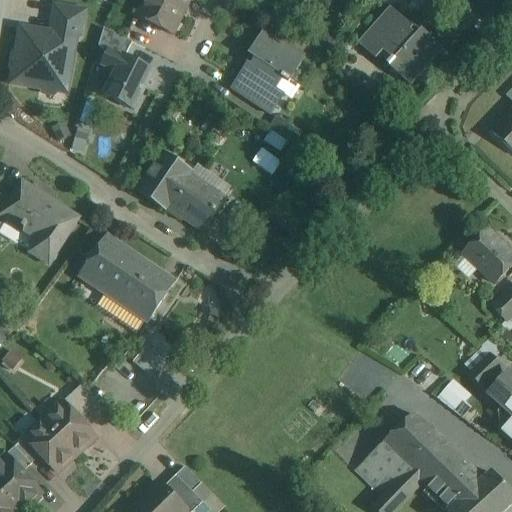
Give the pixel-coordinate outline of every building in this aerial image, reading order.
[(192,0),(144,0),(136,17),(174,36),(192,0)] [(84,13),(56,8),(51,35),(75,39),(80,36),(84,13)] [(412,29),(390,9),(358,44),(376,60),(383,51),(393,60),(387,66),(390,69),(390,68),(410,86),(442,51),(421,32),(416,37),(410,31),(412,29)] [(51,35),(21,30),(12,84),(39,89),(43,94),(53,95),(58,92),(66,93),(75,39),(51,35)] [(304,58),(264,32),(249,56),(255,60),(250,67),(247,65),(231,90),(271,115),(283,96),(274,90),(281,79),(288,84),(290,81),(304,58)] [(123,58),(109,52),(102,66),(115,73),(123,58)] [(154,72),(123,57),(123,58),(115,73),(104,95),(135,110),(154,72)] [(511,111),(492,133),(511,151),(511,111)] [(302,133),(277,117),(269,129),(294,145),(302,133)] [(69,136),(62,123),(51,128),(57,141),(69,136)] [(88,133),(76,130),(72,147),(83,149),(88,133)] [(192,173),(164,154),(137,193),(166,212),(167,210),(203,234),(226,200),(191,176),(192,173)] [(78,219),(22,183),(10,202),(0,216),(6,220),(7,220),(21,229),(19,232),(22,234),(27,227),(42,236),(33,250),(31,253),(49,265),(78,219)] [(511,266),(511,254),(487,231),(464,256),(494,285),(511,266)] [(175,283),(107,237),(79,278),(147,325),(175,283)] [(511,288),(492,307),(506,322),(511,316),(511,288)] [(22,321),(2,302),(0,303),(0,325),(10,335),(22,321)] [(148,345),(133,363),(151,378),(166,359),(148,345)] [(491,355),(469,376),(482,389),(503,368),(491,355)] [(511,377),(508,374),(489,396),(511,416),(511,423),(504,432),(511,439),(511,377)] [(437,396),(454,411),(470,393),(453,378),(437,396)] [(81,386),(63,404),(79,421),(100,402),(81,386)] [(63,404),(44,421),(76,457),(95,439),(79,421),(63,404)] [(413,416),(355,471),(382,498),(372,508),(375,511),(396,511),(415,493),(434,511),(450,511),(485,481),(439,430),(413,416)] [(44,421),(24,439),(41,456),(57,474),(76,457),(44,421)] [(41,456),(24,439),(14,448),(31,466),(41,456)] [(31,466),(14,448),(5,457),(6,458),(7,458),(22,474),(31,466)] [(0,463),(0,511),(21,511),(41,494),(22,474),(7,458),(6,458),(0,463)] [(185,468),(164,488),(187,511),(186,511),(208,511),(210,511),(193,493),(201,485),(185,468)] [(485,481),(450,511),(504,511),(511,505),(511,496),(492,474),(485,481)] [(162,485),(146,501),(144,500),(131,511),(186,511),(187,511),(164,488),(162,485)] [(220,511),(224,508),(201,485),(193,493),(210,511),(220,511)]
